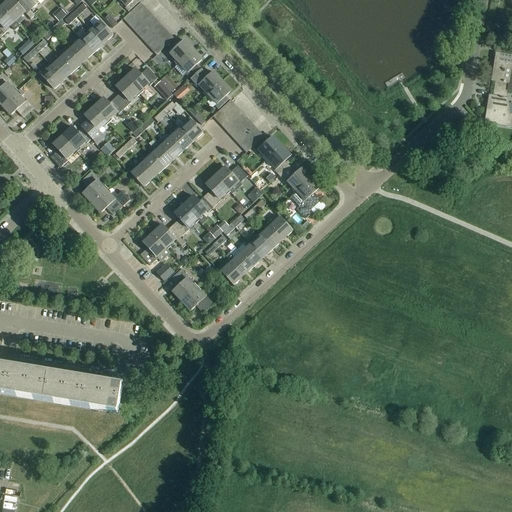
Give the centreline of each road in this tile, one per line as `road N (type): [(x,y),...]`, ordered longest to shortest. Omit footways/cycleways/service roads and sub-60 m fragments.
road 1 (unclassified): [(106,248),(186,336),(201,339),(355,200)]
road 2 (residential): [(172,0),(355,200)]
road 3 (unclassified): [(197,0),(370,187)]
road 4 (residential): [(12,322),(120,342),(117,366),(11,349)]
road 5 (unclassified): [(370,187),(463,102),(482,0)]
road 6 (residential): [(106,248),(222,140)]
road 7 (residential): [(17,149),(133,42)]
